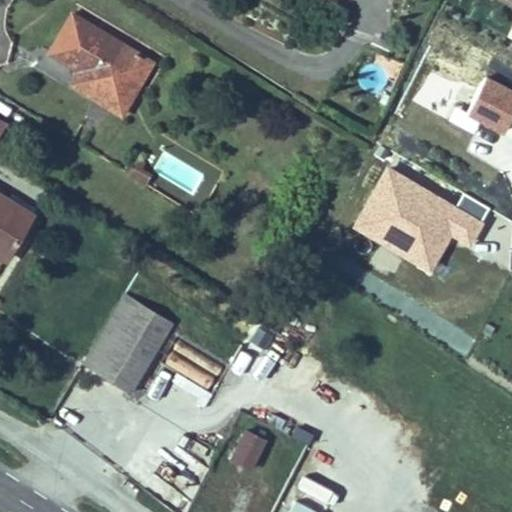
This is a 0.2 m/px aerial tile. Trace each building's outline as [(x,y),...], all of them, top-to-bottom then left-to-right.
[(170,56),(101,14),(75,58),(104,76),(96,90),(117,103),(122,94),(140,105),(170,56)] [(122,94),(117,103),(148,121),(182,63),(170,56),(140,105),(122,94)] [(511,124),(511,91),(490,79),(471,114),(507,134),(511,124)] [(0,133),(0,144),(26,161),(45,131),(14,111),(0,133)] [(156,175),(190,189),(198,169),(164,156),(156,175)] [(394,171),(362,225),(383,237),(391,225),(420,242),(413,254),(434,267),(450,241),(445,238),(450,229),(455,232),(473,243),(484,224),(459,209),(394,171)] [(63,231),(0,193),(0,275),(27,291),(63,231)] [(467,194),(459,209),(484,224),(493,209),(467,194)] [(420,242),(391,225),(383,237),(413,254),(420,242)] [(450,229),(445,238),(450,241),(455,232),(450,229)] [(177,323),(124,292),(81,367),(133,397),(177,323)] [(179,338),(164,362),(208,390),(223,366),(179,338)] [(247,429),(232,458),(252,469),(267,439),(247,429)]
